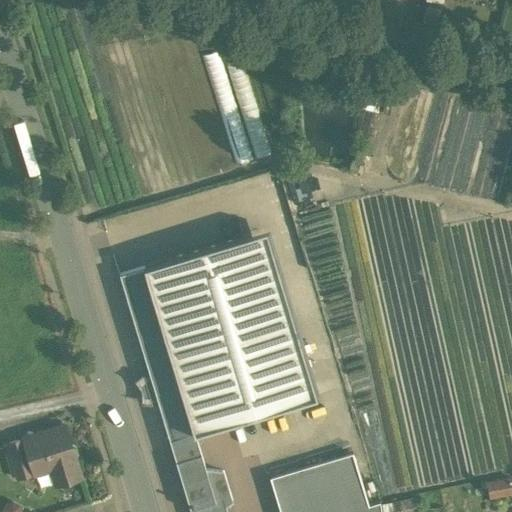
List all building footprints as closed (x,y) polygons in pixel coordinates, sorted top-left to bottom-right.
[(272,151),(239,42),(204,52),(237,162),(272,151)] [(246,234),(119,272),(150,375),(138,384),(140,389),(142,396),(157,398),(169,439),(194,431),(296,401),(246,234)] [(65,424),(24,437),(34,471),(56,465),(61,481),(79,475),(74,459),(75,459),(75,457),(78,452),(75,445),(70,442),(65,424)] [(205,467),(194,431),(169,439),(191,511),(227,511),(225,504),(232,499),(223,469),(205,467)] [(24,437),(6,442),(16,477),(34,471),(24,437)] [(353,451),(270,476),(280,511),(381,511),(380,501),(369,504),(353,451)] [(511,479),(511,477),(488,481),(490,495),(511,490),(511,479)]
